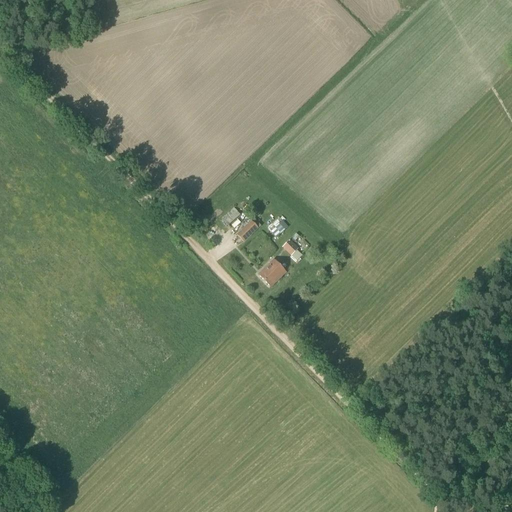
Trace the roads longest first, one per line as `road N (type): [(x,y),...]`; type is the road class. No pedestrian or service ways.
road 1 (track): [(199,249),(9,57),(0,35)]
road 2 (track): [(466,511),(511,377)]
